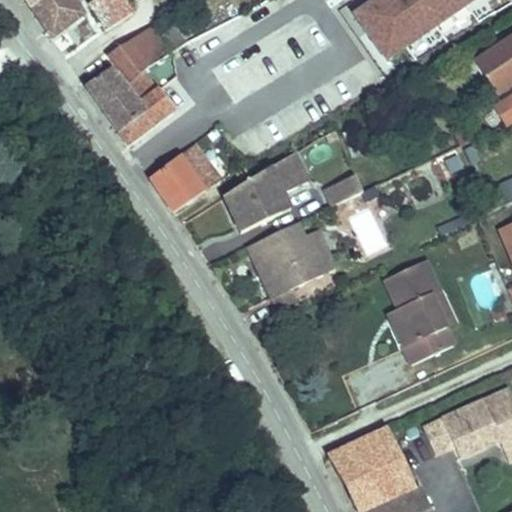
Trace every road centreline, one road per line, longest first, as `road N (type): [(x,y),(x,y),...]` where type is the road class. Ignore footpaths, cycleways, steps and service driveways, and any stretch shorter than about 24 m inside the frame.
road 1 (tertiary): [(327,511),(194,278),(0,11)]
road 2 (unknown): [(511,354),(296,451)]
